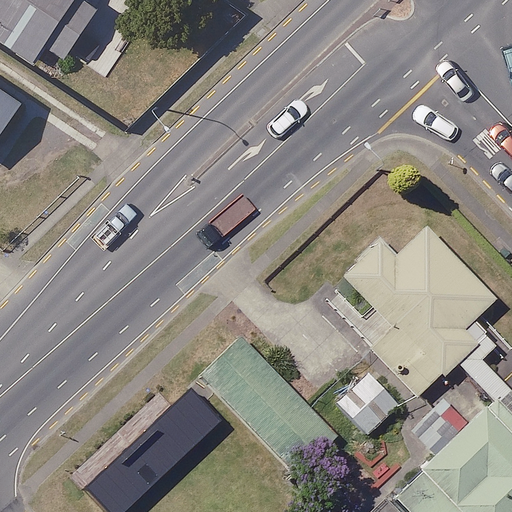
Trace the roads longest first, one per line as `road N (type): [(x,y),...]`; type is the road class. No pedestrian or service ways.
road 1 (secondary): [(429,39),(365,64),(0,399)]
road 2 (secondary): [(0,387),(181,166),(356,0)]
